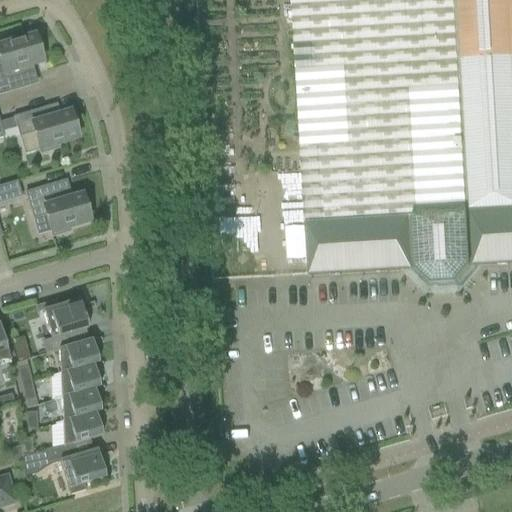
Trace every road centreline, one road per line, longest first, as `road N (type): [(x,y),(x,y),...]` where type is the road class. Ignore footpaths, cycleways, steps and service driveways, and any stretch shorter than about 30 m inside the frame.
road 1 (residential): [(0,13),(37,3),(72,20),(89,42),(126,176),(127,252)]
road 2 (residential): [(127,252),(149,511)]
road 3 (tertiary): [(321,511),(511,454)]
road 4 (residential): [(0,288),(127,252)]
